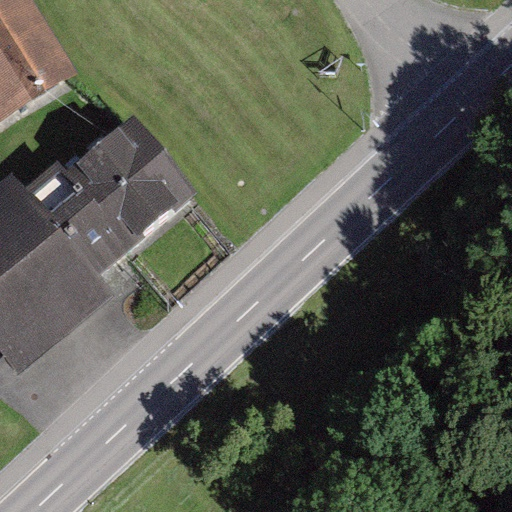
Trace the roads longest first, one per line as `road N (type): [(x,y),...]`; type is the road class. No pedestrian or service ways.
road 1 (tertiary): [(34,511),(462,111)]
road 2 (unclassified): [(371,0),(462,111)]
